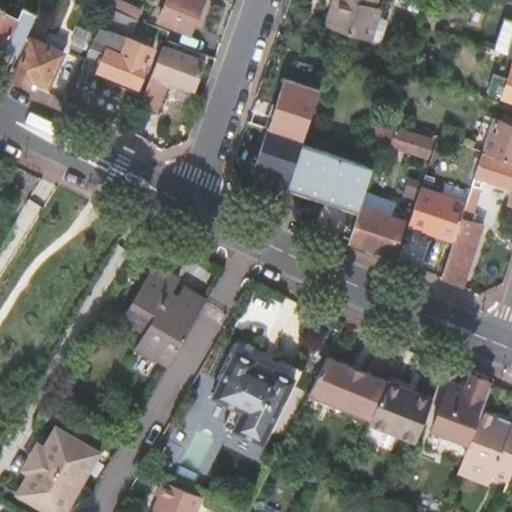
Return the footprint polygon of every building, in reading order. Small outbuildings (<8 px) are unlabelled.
[(94,0),(108,6),(138,18),(141,10),(118,0),(94,0)] [(166,0),(159,18),(190,33),(203,0),(166,0)] [(339,0),(334,0),(327,25),(331,27),(339,0)] [(339,0),(331,27),(336,28),(344,0),(339,0)] [(344,0),(336,28),(340,29),(348,8),(350,0),(344,0)] [(377,0),(350,0),(348,8),(378,17),(381,8),(376,6),(377,0)] [(138,18),(108,6),(103,18),(91,44),(106,50),(99,68),(138,84),(154,47),(130,37),(138,18)] [(0,46),(17,55),(31,26),(0,8),(0,46)] [(348,8),(340,29),(381,42),(388,21),(378,17),(348,8)] [(198,44),(168,31),(152,70),(153,71),(157,72),(180,82),(196,88),(206,59),(193,54),(198,44)] [(31,39),(14,77),(29,85),(32,79),(48,87),(63,53),(31,39)] [(511,70),(511,56),(510,55),(496,96),(503,99),(511,70)] [(153,71),(152,70),(150,76),(177,88),(180,82),(157,72),(153,71)] [(511,101),(511,70),(503,99),(511,101)] [(266,107),(252,144),(288,157),(299,127),(280,120),(282,113),(266,107)] [(495,119),(484,152),(511,160),(511,118),(505,116),(503,121),(495,119)] [(397,123),(389,120),(387,126),(382,142),(428,156),(433,141),(395,128),(397,123)] [(382,142),(387,126),(376,122),(371,138),(382,142)] [(318,150),(305,191),(325,198),(328,190),(362,202),(373,169),(318,150)] [(511,160),(484,152),(467,202),(455,240),(442,278),(464,288),(484,226),(471,221),(484,182),(495,180),(511,186),(511,196),(511,199),(505,196),(502,204),(511,206),(511,160)] [(467,202),(422,187),(409,225),(425,230),(452,239),(455,240),(467,202)] [(303,197),(358,215),(361,207),(362,202),(328,190),(325,198),(305,191),(303,197)] [(4,220),(0,227),(0,235),(6,239),(15,226),(14,225),(27,206),(15,198),(3,219),(4,220)] [(358,215),(350,240),(393,255),(404,221),(392,217),(395,206),(377,200),(374,211),(361,207),(358,215)] [(452,239),(425,230),(423,236),(451,245),(452,239)] [(142,338),(150,343),(178,295),(171,291),(179,277),(155,263),(124,316),(147,329),(142,338)] [(178,295),(150,343),(173,356),(206,299),(184,286),(178,295)] [(257,359),(236,349),(214,397),(234,406),(225,425),(265,443),(296,377),(276,367),(257,359)] [(387,379),(328,355),(318,375),(314,384),(310,392),(373,417),(387,379)] [(475,415),(489,381),(471,374),(467,385),(452,379),(443,403),(475,415)] [(373,417),(364,439),(393,449),(399,433),(417,440),(423,426),(430,408),(434,396),(416,389),(415,389),(406,386),(387,379),(373,417)] [(430,408),(423,426),(434,431),(441,412),(430,408)] [(483,409),(459,472),(482,481),(492,477),(493,474),(509,480),(511,471),(511,422),(510,428),(498,424),(496,414),(483,409)] [(65,511),(83,483),(102,449),(59,424),(47,444),(40,440),(33,453),(25,467),(31,471),(20,491),(54,511),(65,511)] [(199,511),(206,497),(161,478),(154,495),(159,497),(152,511),(199,511)]
